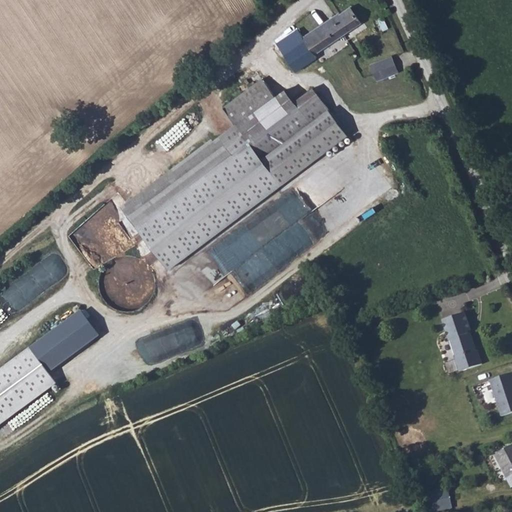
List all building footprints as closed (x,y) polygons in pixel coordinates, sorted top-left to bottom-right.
[(283,47),(302,74),(323,59),(320,56),(366,22),(357,7),(347,14),(346,13),(310,40),(304,32),(283,47)] [(378,21),(385,35),(394,30),(388,16),(378,21)] [(376,66),(381,75),(400,66),(397,57),(376,66)] [(239,117),(145,173),(186,241),(353,141),(323,92),(302,104),(296,94),(284,101),(271,80),(231,105),(239,117)] [(80,309),(0,366),(0,423),(56,383),(50,374),(99,336),(80,309)] [(483,351),(478,335),(480,329),(475,314),(449,322),(455,342),(458,341),(463,357),(461,358),(466,372),(489,364),(484,350),(483,351)] [(510,427),(511,426),(511,387),(500,391),(510,427)] [(511,446),(503,451),(511,470),(511,446)] [(434,511),(445,511),(455,510),(451,490),(428,495),(430,507),(433,507),(434,511)]
